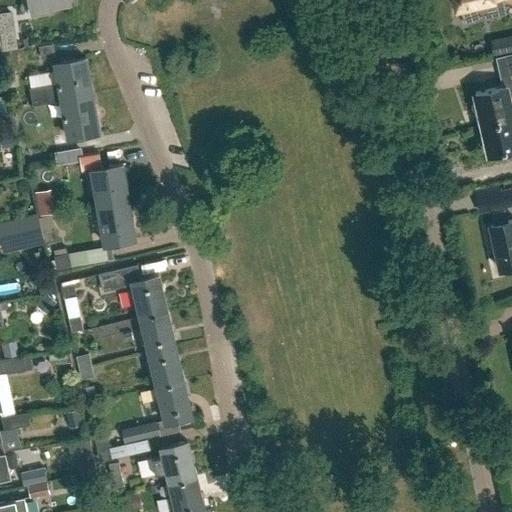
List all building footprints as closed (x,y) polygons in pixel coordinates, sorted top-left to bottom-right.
[(30,0),(32,11),(50,8),(49,4),(70,1),(69,0),(30,0)] [(511,0),(454,0),(456,7),(459,7),(467,24),(480,18),(477,2),(487,0),(510,0),(511,1),(511,0)] [(329,307),(360,302),(350,242),(355,241),(317,28),(279,35),(303,166),(268,173),(271,190),(299,185),(301,197),(227,210),(235,255),(309,242),(313,264),(307,265),(313,294),(318,293),(319,301),(328,300),(329,307)] [(493,55),(511,51),(511,35),(490,39),(493,55)] [(41,59),(56,57),(53,43),(38,46),(41,59)] [(61,100),(92,94),(86,57),(55,62),(59,82),(30,87),(33,104),(61,100)] [(495,120),(511,116),(511,114),(508,96),(511,95),(511,58),(499,61),(504,86),(475,93),(477,104),(474,106),(476,118),(480,118),(482,123),(495,120)] [(92,94),(61,100),(68,137),(99,131),(92,94)] [(482,126),(484,125),(486,135),(484,135),(489,154),(511,148),(511,116),(495,120),(482,123),(482,126)] [(85,169),(89,168),(88,165),(104,162),(102,150),(82,153),(81,147),(68,150),(70,163),(83,160),(85,169)] [(56,165),(70,163),(67,150),(54,152),(56,165)] [(98,206),(128,201),(122,164),(91,169),(98,206)] [(511,184),(502,187),(506,207),(511,206),(511,184)] [(128,201),(98,206),(104,243),(134,238),(128,201)] [(511,265),(511,220),(509,221),(507,211),(493,214),(495,224),(491,225),(500,268),(511,265)] [(0,234),(4,251),(45,242),(38,212),(0,221),(0,234)] [(57,269),(71,266),(68,253),(54,256),(57,269)] [(140,316),(166,310),(158,275),(141,279),(137,264),(98,273),(102,291),(132,284),(133,289),(130,289),(134,305),(137,305),(140,316)] [(271,272),(297,414),(333,408),(329,384),(345,381),(350,411),(379,406),(361,307),(330,312),(338,355),(319,358),(302,266),(271,272)] [(64,296),(75,294),(73,283),(62,286),(64,296)] [(47,313),(57,301),(47,292),(37,304),(47,313)] [(148,351),(175,345),(166,310),(140,316),(142,328),(139,329),(143,345),(146,344),(148,351)] [(156,386),(183,380),(175,345),(148,351),(150,358),(146,359),(150,375),(153,374),(156,386)] [(0,372),(26,368),(24,354),(0,357),(0,372)] [(82,376),(93,374),(88,354),(78,356),(82,376)] [(133,384),(136,395),(151,390),(148,380),(133,384)] [(183,380),(156,386),(159,398),(155,399),(159,415),(162,414),(164,422),(191,415),(183,380)] [(5,429),(31,423),(28,411),(2,414),(5,429)] [(139,437),(157,433),(154,419),(136,423),(139,437)] [(74,457),(92,453),(88,435),(70,440),(74,457)] [(98,449),(109,446),(107,436),(96,439),(98,449)] [(169,482),(195,476),(187,441),(160,447),(162,454),(153,456),(156,472),(166,470),(169,482)] [(109,446),(98,449),(101,459),(111,456),(109,446)] [(0,477),(10,475),(5,451),(0,451),(0,477)] [(114,487),(124,484),(119,460),(109,463),(114,487)] [(17,486),(41,480),(38,467),(14,473),(17,486)] [(86,496),(100,492),(95,473),(81,476),(86,496)] [(175,511),(199,511),(203,511),(195,476),(169,482),(171,494),(168,495),(172,510),(175,510),(175,511)] [(30,496),(50,492),(48,481),(28,486),(30,496)] [(0,511),(27,511),(24,496),(0,501),(0,511)]
